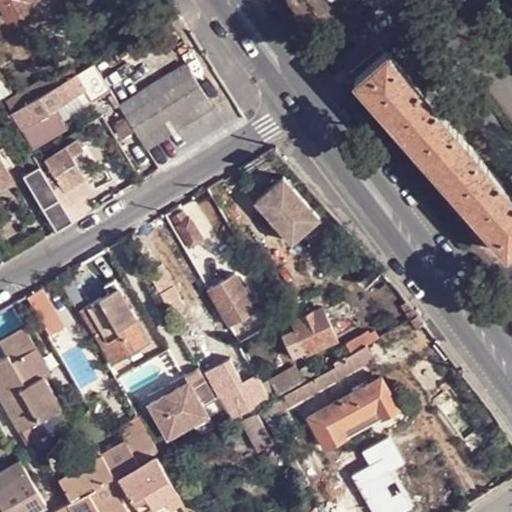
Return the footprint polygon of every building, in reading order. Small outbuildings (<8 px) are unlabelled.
[(2,0),(13,20),(35,10),(33,4),(41,0),(2,0)] [(510,252),(511,249),(511,192),(390,50),(358,77),(510,252)] [(50,93),(18,112),(40,150),(45,147),(66,134),(74,128),(69,121),(114,90),(99,66),(50,93)] [(217,109),(191,66),(125,107),(151,150),(217,109)] [(50,93),(45,84),(12,103),(18,112),(50,93)] [(66,134),(45,147),(47,152),(67,139),(66,134)] [(72,149),(67,139),(47,152),(52,160),(72,149)] [(52,160),(69,190),(89,180),(91,179),(80,158),(91,153),(85,142),(72,149),(52,160)] [(0,188),(15,179),(0,154),(0,188)] [(81,221),(43,162),(25,173),(61,232),(81,221)] [(95,191),(89,180),(69,190),(76,201),(81,198),(89,194),(95,191)] [(325,222),(288,180),(261,205),(297,246),(325,222)] [(89,194),(81,198),(89,216),(97,210),(89,194)] [(176,219),(181,227),(191,220),(187,213),(176,219)] [(207,239),(194,218),(191,220),(181,227),(194,247),(207,239)] [(167,263),(150,272),(176,315),(193,306),(167,263)] [(239,274),(214,288),(235,326),(260,311),(239,274)] [(76,282),(67,288),(79,308),(88,302),(76,282)] [(96,303),(84,311),(117,363),(153,342),(138,317),(134,319),(112,282),(106,286),(111,294),(96,303)] [(106,286),(91,294),(96,303),(111,294),(106,286)] [(69,330),(45,290),(30,299),(53,339),(69,330)] [(342,340),(327,309),(316,313),(315,312),(305,316),(306,318),(296,322),(298,331),(309,352),(311,353),(342,340)] [(422,316),(407,325),(420,342),(434,334),(422,316)] [(9,357),(0,362),(0,395),(24,433),(66,406),(47,377),(33,353),(38,348),(25,328),(1,343),(9,357)] [(297,357),(309,352),(298,331),(287,336),(297,357)] [(317,375),(351,355),(357,352),(352,344),(334,352),(335,355),(312,367),(317,375)] [(358,369),(378,358),(371,344),(357,352),(351,355),(353,359),(358,369)] [(33,353),(47,377),(54,372),(38,348),(33,353)] [(265,411),(270,420),(276,417),(358,369),(353,359),(264,410),(265,411)] [(282,395),(308,380),(300,364),(274,379),(282,395)] [(220,397),(202,365),(188,374),(192,380),(154,402),(173,435),(211,412),(207,405),(220,397)] [(237,420),(262,405),(276,398),(263,376),(259,371),(256,365),(231,380),(237,389),(223,398),(237,420)] [(402,409),(385,378),(335,407),(351,438),(402,409)] [(351,438),(335,407),(313,418),(331,449),(351,438)] [(279,444),(272,432),(276,430),(270,420),(265,411),(255,418),(265,434),(250,444),(255,456),(279,444)] [(163,450),(156,439),(143,416),(123,428),(132,442),(143,462),(163,450)] [(276,430),(289,455),(295,449),(276,417),(270,420),(276,430)] [(177,440),(163,447),(168,458),(182,451),(177,440)] [(132,442),(106,456),(104,457),(110,466),(95,474),(89,465),(88,466),(65,481),(67,484),(76,498),(116,475),(118,478),(143,462),(132,442)] [(340,484),(321,450),(295,464),(315,498),(340,484)] [(104,457),(106,456),(105,454),(103,455),(90,462),(87,463),(88,466),(89,465),(95,474),(110,466),(104,457)] [(126,478),(139,499),(146,510),(165,498),(159,487),(174,479),(161,457),(126,478)] [(0,497),(9,511),(38,511),(50,505),(49,504),(36,482),(33,477),(0,496),(0,497)] [(174,479),(159,487),(165,498),(168,502),(182,493),(174,479)] [(114,480),(77,502),(67,508),(60,511),(139,511),(128,493),(123,496),(114,480)] [(67,484),(56,490),(59,498),(62,497),(67,508),(77,502),(76,498),(67,484)]
